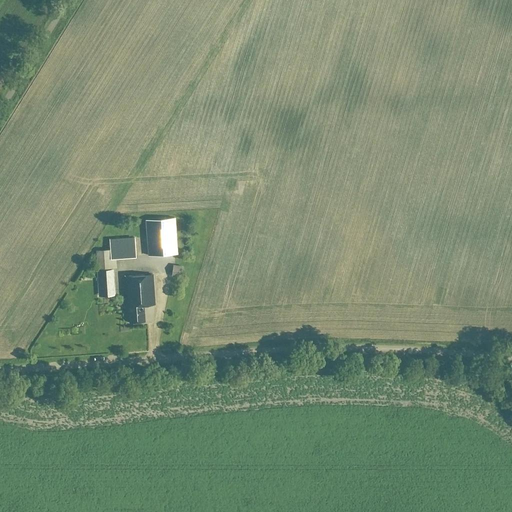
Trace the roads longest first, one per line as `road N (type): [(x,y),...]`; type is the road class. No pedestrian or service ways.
road 1 (unclassified): [(511,359),(303,349),(0,371)]
road 2 (unclassified): [(0,112),(68,0)]
